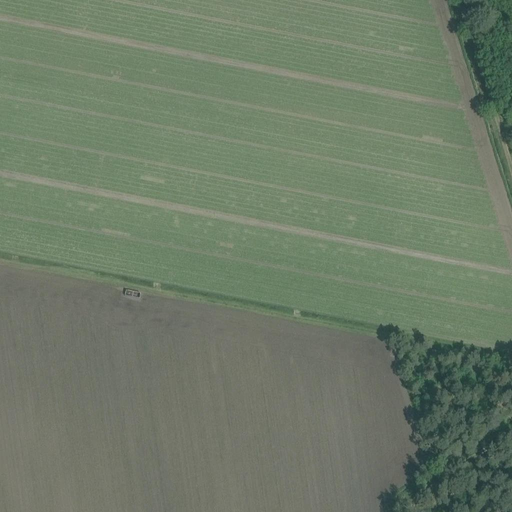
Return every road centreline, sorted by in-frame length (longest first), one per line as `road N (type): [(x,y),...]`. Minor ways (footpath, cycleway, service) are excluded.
road 1 (track): [(511,158),(462,0)]
road 2 (track): [(411,511),(422,490),(511,433)]
